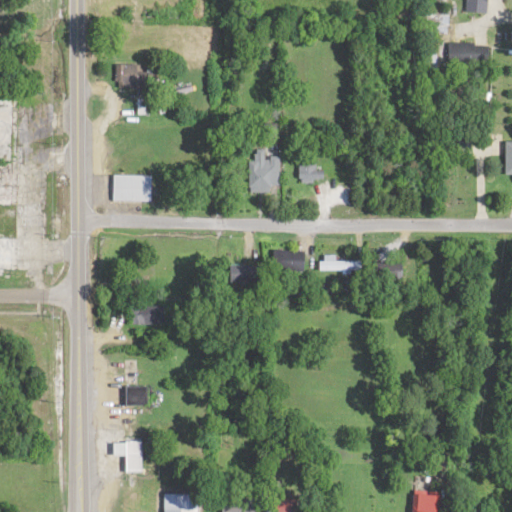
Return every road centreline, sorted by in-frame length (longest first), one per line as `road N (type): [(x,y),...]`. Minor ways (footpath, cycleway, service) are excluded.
road 1 (secondary): [(77,511),(76,0)]
road 2 (residential): [(511,229),(77,227)]
